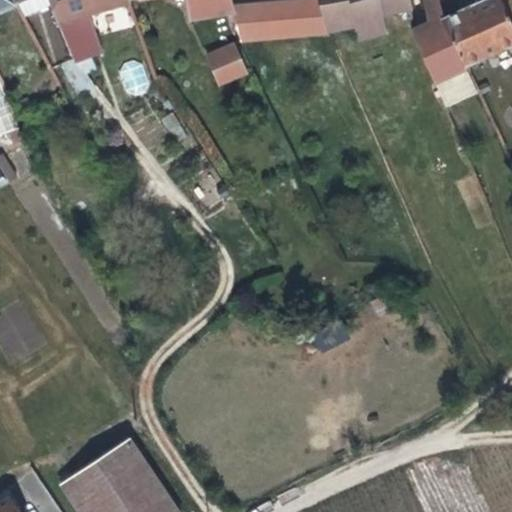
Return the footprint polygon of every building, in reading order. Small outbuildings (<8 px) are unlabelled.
[(0,0),(0,8),(18,1),(17,0),(0,0)] [(70,61),(85,55),(72,18),(126,5),(125,0),(48,0),(54,23),(70,61)] [(125,0),(126,5),(129,4),(128,0),(184,0),(189,21),(233,13),(232,8),(230,0),(125,0)] [(269,38),(326,32),(319,0),(307,0),(267,4),(269,38)] [(357,41),(386,34),(380,17),(409,8),(407,0),(319,0),(326,32),(353,25),(357,41)] [(411,31),(434,82),(468,67),(466,64),(445,19),(438,0),(426,0),(424,7),(427,24),(411,31)] [(463,11),(445,19),(466,64),(511,43),(511,32),(497,0),(485,0),(478,3),(480,7),(464,13),(463,11)] [(511,0),(497,0),(511,32),(511,0)] [(232,8),(233,13),(237,35),(238,41),(269,38),(267,4),(232,8)] [(209,59),(239,48),(238,41),(237,35),(204,46),(209,59)] [(468,71),(436,85),(445,107),(477,93),(468,71)] [(0,133),(14,130),(0,74),(0,73),(0,133)] [(15,87),(27,109),(49,97),(39,79),(34,81),(33,78),(15,87)] [(54,101),(63,97),(60,88),(50,94),(54,101)] [(181,511),(133,440),(65,485),(82,511),(181,511)] [(23,511),(11,494),(0,501),(0,511),(23,511)]
